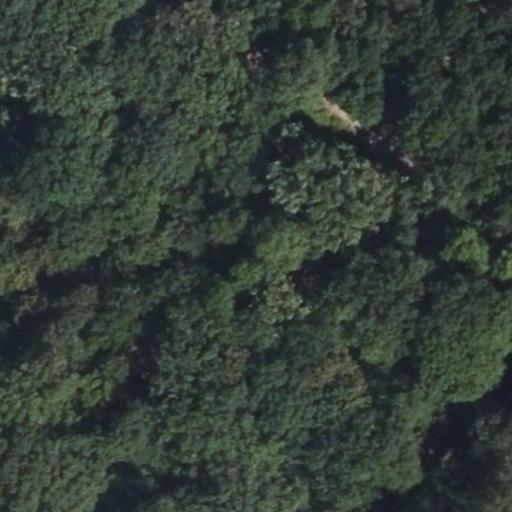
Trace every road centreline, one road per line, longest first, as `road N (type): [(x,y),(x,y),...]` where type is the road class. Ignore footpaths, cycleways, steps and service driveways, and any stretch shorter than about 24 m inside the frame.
road 1 (track): [(511,226),(254,0)]
road 2 (track): [(511,330),(355,511)]
